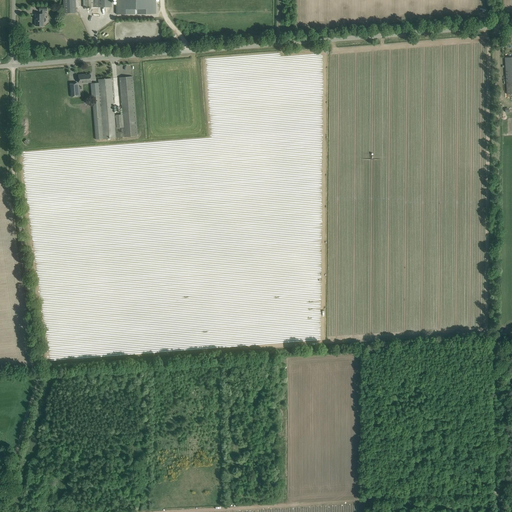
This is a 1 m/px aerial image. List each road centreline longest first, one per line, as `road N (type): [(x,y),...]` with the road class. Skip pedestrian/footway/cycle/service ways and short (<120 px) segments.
road 1 (unclassified): [(12,64),(511,25)]
road 2 (track): [(12,64),(12,172),(39,376),(0,510)]
